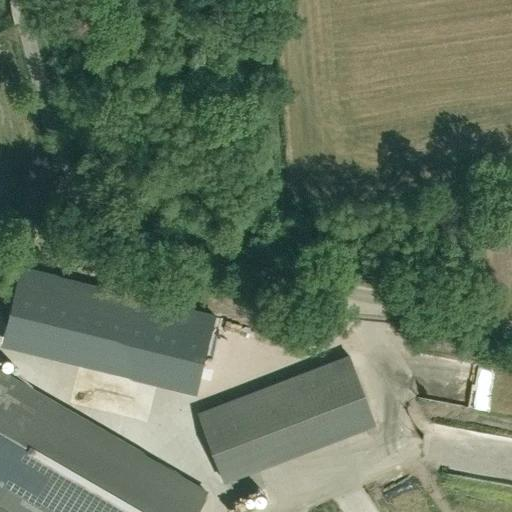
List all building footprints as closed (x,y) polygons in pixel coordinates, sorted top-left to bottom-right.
[(156,370),(143,380),(161,406),(175,397),(156,370)] [(0,511),(197,511),(206,496),(0,373),(0,511)] [(229,481),(381,429),(371,398),(218,451),(229,481)] [(236,408),(206,419),(218,452),(248,442),(236,408)] [(453,439),(434,447),(438,458),(457,450),(453,439)]
